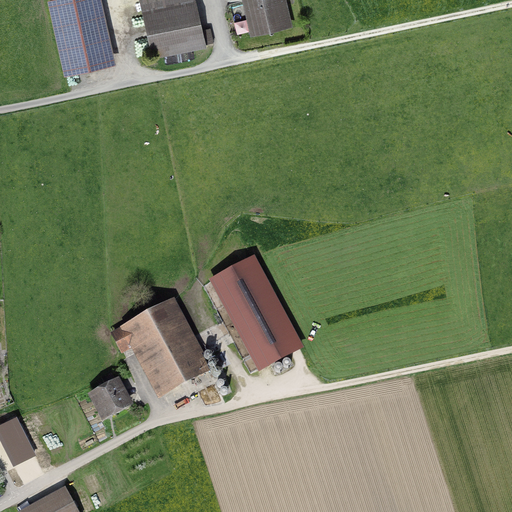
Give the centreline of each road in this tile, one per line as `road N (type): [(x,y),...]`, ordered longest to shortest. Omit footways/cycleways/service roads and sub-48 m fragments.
road 1 (residential): [(266,400),(138,431),(15,497)]
road 2 (residential): [(260,57),(0,111)]
road 3 (track): [(511,5),(260,57)]
road 4 (track): [(266,400),(511,348)]
